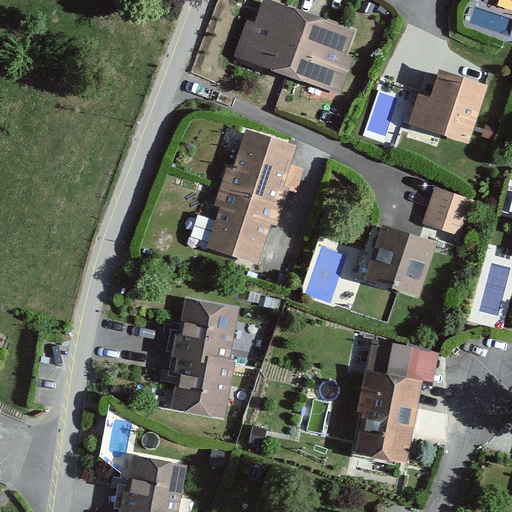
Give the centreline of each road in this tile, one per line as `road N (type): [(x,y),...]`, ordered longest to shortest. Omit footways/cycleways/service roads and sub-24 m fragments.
road 1 (residential): [(54,511),(67,399),(109,224),(192,0)]
road 2 (residential): [(438,511),(482,400),(511,380)]
